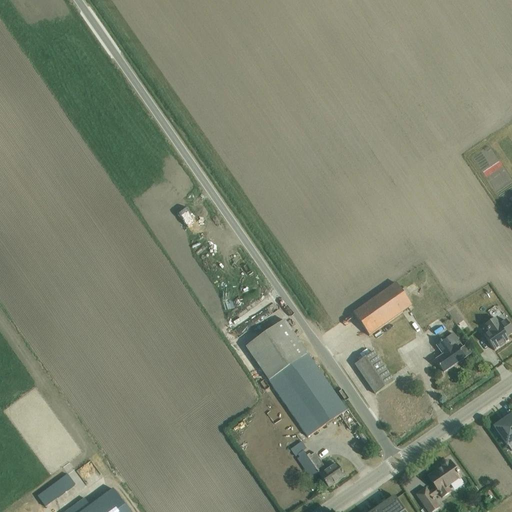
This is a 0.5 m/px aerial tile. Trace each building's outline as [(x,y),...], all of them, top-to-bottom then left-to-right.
[(396,284),(353,314),(369,337),(412,307),(396,284)] [(489,333),(484,336),(494,352),(510,341),(507,338),(511,334),(511,330),(506,321),(500,325),(495,318),(484,326),(489,333)] [(284,321),(246,348),(308,438),(340,416),(353,435),(361,429),(348,410),(347,411),(284,321)] [(435,321),(426,327),(429,331),(437,325),(435,321)] [(440,337),(433,342),(442,355),(435,361),(444,374),(472,354),(466,346),(463,348),(454,334),(443,342),(440,337)] [(374,353),(355,366),(376,395),(395,382),(374,353)] [(502,423),(495,428),(511,452),(511,451),(511,415),(505,421),(506,422),(503,424),(502,423)] [(254,451),(236,423),(226,430),(244,458),(254,451)] [(301,443),(291,451),(295,457),(306,450),(301,443)] [(305,454),(297,460),(310,479),(318,473),(328,488),(345,477),(336,464),(327,471),(315,454),(311,457),(309,455),(307,457),(305,454)] [(426,489),(416,496),(427,511),(434,511),(440,509),(433,498),(439,494),(442,499),(452,492),(449,488),(462,479),(450,463),(448,464),(447,462),(444,462),(442,465),(442,468),(428,478),(436,489),(429,494),(426,489)] [(68,475),(38,497),(46,508),(76,486),(68,475)] [(85,500),(67,511),(128,511),(113,490),(90,507),(85,500)] [(385,503),(375,510),(375,511),(405,511),(396,499),(394,497),(385,503)]
